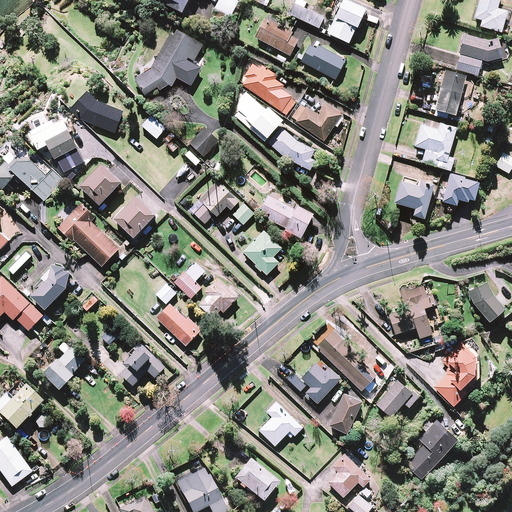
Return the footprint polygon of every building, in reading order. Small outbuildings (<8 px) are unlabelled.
[(190,0),(150,0),(182,16),(190,0)] [(238,5),(229,0),(220,0),(215,11),(231,19),(238,5)] [(301,0),(295,0),(293,6),(288,16),(319,30),(324,19),(304,11),(308,3),(301,0)] [(500,0),(479,0),(474,20),(482,23),(480,28),(501,34),(507,14),(497,11),(500,0)] [(366,12),(344,2),(328,36),(349,46),(356,30),(357,31),(366,12)] [(300,38),(265,21),(255,40),(290,57),(300,38)] [(151,61),(135,72),(138,77),(134,80),(145,97),(158,90),(161,95),(165,93),(163,91),(169,87),(172,89),(177,79),(185,83),(192,70),(184,66),(188,60),(194,63),(203,47),(174,31),(159,58),(154,55),(151,61)] [(482,62),(487,63),(503,60),(502,58),(508,56),(505,45),(500,46),(499,41),(487,43),(464,37),(459,55),(460,56),(456,71),(477,77),(482,62)] [(296,59),(302,62),(301,63),(336,81),(345,62),(311,45),(305,42),(296,59)] [(275,81),(278,77),(249,58),(243,66),(240,83),(243,85),(242,86),(286,116),(294,105),(297,100),(281,89),(283,87),(275,81)] [(466,81),(445,77),(437,118),(457,122),(466,81)] [(97,102),(87,93),(70,110),(79,120),(115,135),(123,114),(97,102)] [(246,93),(237,103),(235,118),(265,144),(282,125),(246,93)] [(59,103),(29,119),(38,142),(47,137),(56,151),(60,150),(67,163),(88,151),(59,103)] [(344,119),(325,105),(317,116),(301,105),(291,120),(324,143),(335,127),(337,129),(344,119)] [(165,131),(151,119),(142,128),(157,141),(165,131)] [(456,129),(423,120),(414,148),(425,151),(422,164),(450,173),(454,160),(448,159),(456,129)] [(311,159),(315,151),(296,142),(281,128),(267,144),(287,161),(310,173),(315,162),(311,159)] [(511,143),(511,131),(507,129),(502,141),(511,145),(511,143)] [(218,143),(205,130),(190,146),(204,158),(218,143)] [(20,140),(0,162),(0,174),(6,180),(11,179),(14,182),(18,179),(31,189),(22,196),(40,216),(48,210),(48,195),(72,171),(55,157),(49,165),(20,140)] [(171,141),(166,147),(173,154),(178,148),(171,141)] [(125,172),(106,153),(81,177),(102,198),(125,172)] [(511,168),(511,158),(503,153),(494,166),(508,175),(511,168)] [(245,192),(223,172),(194,201),(210,216),(219,206),(223,209),(234,198),(238,201),(245,192)] [(479,184),(450,175),(442,204),(456,208),(458,202),(468,205),(469,202),(474,203),(479,184)] [(434,187),(421,183),(419,189),(400,184),(394,206),(415,211),(413,218),(424,221),(434,187)] [(268,184),(260,206),(288,216),(286,225),(308,230),(312,200),(268,184)] [(140,186),(116,211),(139,231),(162,203),(140,186)] [(98,206),(85,194),(62,219),(104,261),(123,240),(93,212),(98,206)] [(13,213),(0,198),(0,245),(17,231),(5,220),(13,213)] [(254,215),(244,205),(233,216),(243,226),(254,215)] [(395,228),(388,220),(382,225),(389,233),(395,228)] [(287,236),(271,221),(244,244),(267,271),(283,253),(277,248),(287,236)] [(215,267),(198,251),(178,272),(198,287),(210,278),(206,273),(215,267)] [(294,259),(289,254),(280,263),(285,268),(294,259)] [(53,272),(36,288),(48,302),(69,281),(71,265),(55,255),(53,272)] [(47,308),(1,266),(0,267),(0,314),(9,304),(17,312),(20,309),(33,322),(47,308)] [(246,290),(224,270),(203,289),(225,312),(246,290)] [(106,294),(99,285),(85,299),(94,307),(106,294)] [(486,286),(468,293),(474,306),(489,325),(505,312),(492,297),(486,286)] [(426,298),(423,287),(400,294),(404,310),(388,314),(394,336),(416,330),(421,347),(435,343),(426,313),(436,310),(432,297),(426,298)] [(212,321),(177,294),(162,309),(194,341),(212,321)] [(361,359),(333,332),(316,349),(362,392),(376,377),(359,361),(361,359)] [(158,369),(171,357),(145,333),(127,350),(132,355),(123,361),(137,378),(152,363),(158,369)] [(94,352),(74,335),(43,364),(63,383),(94,352)] [(474,388),(470,383),(473,380),(476,383),(479,380),(479,349),(471,340),(464,342),(461,338),(439,360),(449,372),(433,387),(454,408),(474,388)] [(325,374),(316,365),(302,380),(311,389),(305,394),(317,405),(341,380),(329,369),(325,374)] [(306,386),(292,373),(286,379),(301,392),(306,386)] [(48,392),(29,378),(1,405),(20,422),(48,392)] [(380,386),(375,382),(369,391),(374,395),(380,386)] [(418,399),(397,382),(376,407),(391,419),(403,405),(409,409),(418,399)] [(362,404),(344,396),(329,428),(347,436),(362,404)] [(293,437),(294,438),(303,429),(276,403),(267,413),(272,419),(259,432),(275,447),(287,435),(291,439),(293,437)] [(52,423),(40,414),(34,422),(38,430),(47,430),(52,423)] [(41,463),(13,425),(0,435),(0,454),(18,479),(41,463)] [(455,444),(434,425),(419,441),(424,446),(406,466),(423,480),(455,444)] [(370,481),(344,456),(333,468),(339,475),(329,485),(343,499),(358,484),(363,489),(370,481)] [(234,482),(239,486),(237,489),(242,493),(244,490),(262,505),(278,486),(250,462),(234,482)] [(201,475),(196,468),(174,481),(191,511),(200,511),(208,508),(210,511),(227,511),(206,472),(201,475)] [(369,511),(373,507),(358,496),(349,508),(353,511),(369,511)] [(151,511),(145,498),(119,511),(151,511)]
